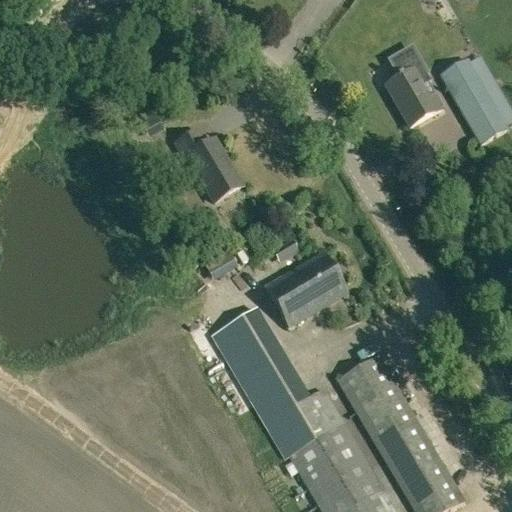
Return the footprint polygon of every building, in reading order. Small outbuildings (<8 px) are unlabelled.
[(429,99),(422,87),(429,83),(411,52),(391,64),(400,79),(397,80),(398,82),(386,89),(410,130),(445,110),(436,95),(429,99)] [(480,148),(508,132),(468,63),(440,79),(480,148)] [(485,92),(506,129),(511,125),(511,114),(495,86),(485,92)] [(214,206),(242,189),(214,143),(204,149),(196,135),(176,147),(185,162),(187,160),(214,206)] [(273,258),(278,267),(296,256),(291,248),(273,258)] [(265,291),(288,330),(347,295),(324,257),(265,291)] [(393,511),(356,449),(322,393),(310,400),(309,397),(307,398),(256,312),(212,339),(315,511),(393,511)] [(337,384),(413,511),(452,511),(465,505),(379,360),(337,384)]
